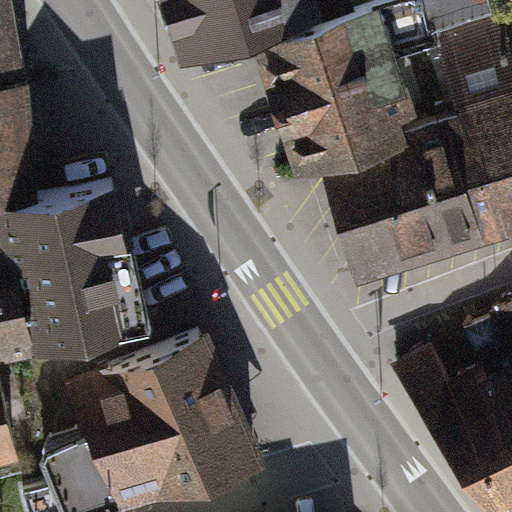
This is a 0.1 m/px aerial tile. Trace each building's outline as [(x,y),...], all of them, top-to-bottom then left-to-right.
[(0,0),(0,192),(61,187),(33,0),(0,0)] [(184,0),(202,56),(271,34),(350,10),(346,0),(184,0)] [(389,0),(350,10),(271,34),(308,162),(337,154),(416,131),(411,113),(428,108),(397,0),(389,0)] [(503,0),(436,0),(441,17),(503,0)] [(511,9),(450,28),(471,95),(482,92),(511,82),(511,9)] [(511,82),(482,92),(511,184),(511,82)] [(416,131),(449,245),(511,222),(511,184),(482,92),(471,95),(428,108),(411,113),(416,131)] [(337,154),(370,268),(449,245),(416,131),(337,154)] [(145,170),(10,204),(18,229),(0,234),(0,335),(180,284),(145,170)] [(275,455),(226,319),(168,339),(93,361),(111,427),(139,503),(275,455)] [(445,334),(398,355),(511,506),(511,363),(505,368),(494,354),(470,370),(445,334)] [(15,350),(0,353),(0,454),(37,445),(15,350)] [(100,511),(139,503),(111,427),(53,445),(76,511),(100,511)]
